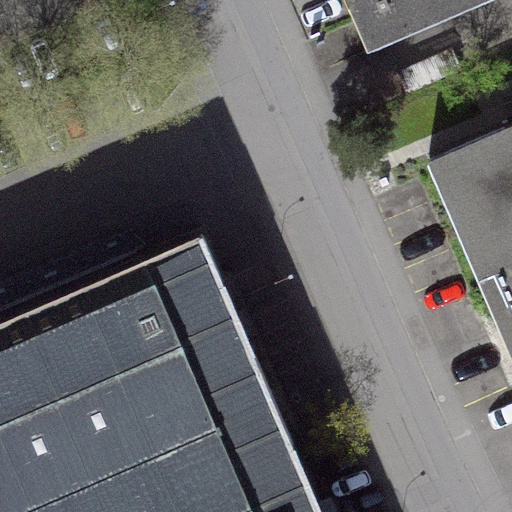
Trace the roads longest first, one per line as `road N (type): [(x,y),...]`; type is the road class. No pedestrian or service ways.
road 1 (unclassified): [(228,0),(462,511)]
road 2 (unknown): [(280,115),(0,228)]
